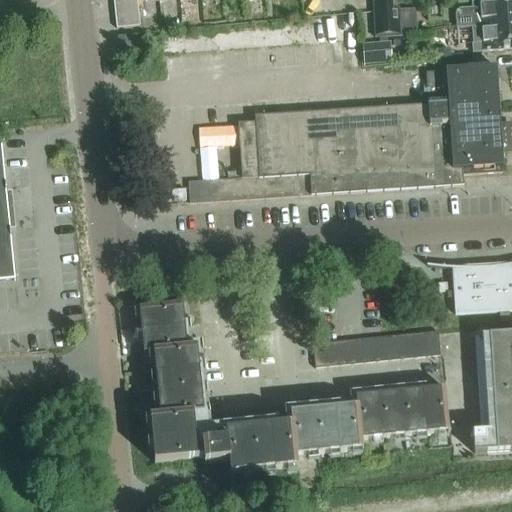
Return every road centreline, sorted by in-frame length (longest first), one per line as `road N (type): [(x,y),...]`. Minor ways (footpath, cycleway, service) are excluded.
road 1 (unclassified): [(100,249),(511,230)]
road 2 (unclassified): [(100,249),(123,511)]
road 3 (unclassified): [(82,20),(100,249)]
